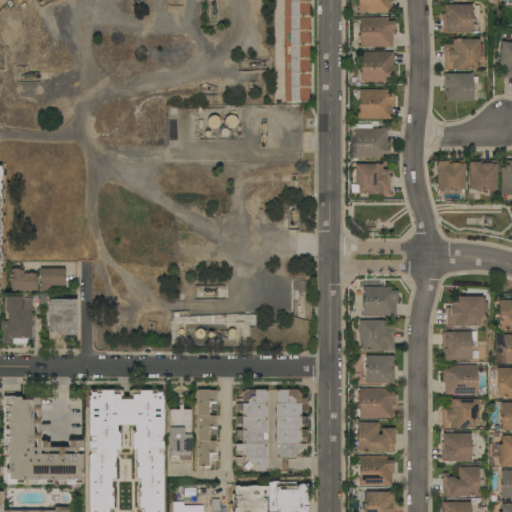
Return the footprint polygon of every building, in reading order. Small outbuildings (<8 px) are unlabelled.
[(283,0),(308,0),(308,102),(283,102),(283,0)] [(390,0),(390,12),(358,13),(357,1),(357,0),(390,0)] [(471,5),(471,23),(475,23),(475,29),(471,29),(471,33),(442,32),(442,13),(443,13),(443,5),(471,5)] [(359,48),(359,36),(359,29),(360,29),(360,18),(387,17),(387,20),(394,19),(394,28),(394,35),(392,35),(392,47),(359,48)] [(479,39),(479,44),(481,44),(482,52),(479,52),(479,60),(476,60),(476,69),(455,69),(451,69),(444,69),(444,52),(443,52),(443,44),(451,44),(451,39),(479,39)] [(511,77),(508,77),(508,74),(506,74),(507,69),(497,68),(501,41),(511,42),(511,77)] [(393,52),(393,65),(395,64),(395,78),(388,78),(388,81),(361,82),(360,70),(360,63),(360,52),(393,52)] [(444,101),(444,93),(443,93),(443,74),(446,74),(446,73),(472,73),(472,77),(475,76),(476,77),(476,82),(475,83),(472,85),(472,101),(444,101)] [(387,89),(387,93),(393,93),(393,100),(393,107),(391,107),(391,119),(358,119),(359,108),(358,108),(358,101),(359,89),(387,89)] [(218,127),(216,128),(215,129),(212,129),(210,128),(208,127),(207,124),(207,123),(207,121),(207,119),(208,118),(210,116),(212,115),(214,115),(217,116),(219,118),(220,120),(220,121),(220,123),(219,125),(218,127)] [(236,126),(234,128),(232,128),(230,128),(228,128),(226,127),(225,125),(224,123),(224,121),(225,119),(226,117),(227,116),(229,115),(231,115),(233,116),(235,117),(237,119),(237,121),(237,122),(237,124),(236,126)] [(387,128),(387,141),(389,141),(389,154),(382,154),(382,158),(354,158),(354,147),(353,147),(353,140),(354,140),(354,128),(387,128)] [(511,195),(500,195),(500,167),(503,167),(503,160),(511,160),(511,195)] [(463,189),(436,189),(436,161),(447,161),(447,164),(448,164),(448,163),(458,163),(458,164),(464,164),(463,189)] [(468,162),(479,162),(479,164),(481,164),(481,163),(490,163),(490,164),(496,164),(496,189),(492,189),(492,194),(486,194),(486,191),(482,191),(482,190),(468,190),(468,162)] [(381,165),(381,169),(388,170),(388,175),(390,175),(390,194),(380,194),(380,193),(351,193),(351,185),(355,185),(355,178),(351,178),(351,169),(354,169),(354,164),(381,165)] [(64,269),(64,270),(65,270),(65,284),(64,284),(64,285),(62,285),(62,286),(56,286),(56,285),(53,285),(53,288),(52,288),(52,289),(50,289),(50,290),(49,290),(42,290),(39,290),(39,268),(64,269)] [(10,291),(10,270),(23,270),(23,274),(27,274),(27,273),(33,273),(33,274),(36,274),(36,279),(35,279),(35,285),(36,285),(36,291),(10,291)] [(391,287),(391,290),(397,290),(397,297),(398,297),(397,304),(395,304),(395,317),(363,316),(363,305),(362,305),(362,299),(363,299),(363,287),(391,287)] [(505,300),(505,293),(511,293),(511,330),(499,330),(498,300),(505,300)] [(32,339),(27,339),(27,344),(1,344),(1,321),(7,321),(7,312),(5,312),(5,297),(23,297),(23,298),(36,298),(35,309),(32,309),(32,339)] [(446,307),(450,307),(451,307),(451,302),(454,302),(454,297),(481,297),(481,298),(484,298),(484,303),(486,303),(486,314),(481,314),(481,318),(478,318),(478,326),(446,326),(446,307)] [(76,299),(76,335),(74,335),(74,338),(65,338),(65,335),(60,335),(60,340),(48,340),(48,332),(47,332),(47,299),(76,299)] [(170,313),(188,312),(189,317),(245,315),(245,316),(256,316),(257,329),(250,329),(251,346),(172,350),(170,313)] [(393,350),(371,350),(371,351),(369,351),(369,350),(365,350),(365,351),(363,351),(361,351),(361,341),(358,341),(358,320),(381,320),(381,321),(385,321),(385,326),(392,326),(392,331),(393,331),(393,350)] [(443,360),(443,352),(441,352),(441,332),(475,332),(475,341),(474,342),(471,342),(470,348),(472,348),(472,350),(478,351),(477,359),(470,359),(470,360),(443,360)] [(511,335),(511,362),(503,362),(503,335),(511,335)] [(392,355),(392,364),(394,364),(394,383),(365,383),(365,356),(392,355)] [(444,395),(444,382),(441,382),(441,369),(448,369),(448,365),(476,365),(476,395),(444,395)] [(498,391),(496,391),(496,368),(511,368),(511,398),(498,398),(498,391)] [(358,416),(353,416),(353,410),(359,410),(359,407),(357,407),(357,392),(359,392),(359,389),(387,388),(387,391),(393,391),(393,405),(391,405),(391,418),(358,418),(358,416)] [(88,511),(88,396),(89,396),(89,389),(95,389),(95,391),(100,391),(100,389),(111,389),(111,390),(122,391),(122,397),(128,397),(128,390),(155,391),(155,389),(160,389),(160,396),(162,396),(162,435),(161,437),(161,441),(162,441),(162,450),(161,450),(161,454),(162,456),(162,511),(142,511),(142,508),(138,508),(138,488),(140,488),(140,478),(136,478),(136,449),(132,449),(132,453),(119,453),(119,449),(115,449),(115,478),(110,478),(110,488),(112,488),(112,508),(107,508),(107,511),(88,511)] [(196,390),(208,390),(208,391),(215,391),(215,404),(210,404),(210,407),(208,407),(208,416),(215,416),(215,429),(211,429),(211,428),(208,428),(208,441),(215,441),(215,455),(210,455),(210,453),(208,453),(208,466),(203,466),(203,468),(199,468),(199,466),(196,466),(196,390)] [(266,472),(244,471),(241,469),(241,463),(235,463),(235,457),(242,458),(242,451),(235,451),(235,444),(242,444),(242,437),(235,437),(235,398),(242,398),(242,392),(244,390),(266,390),(266,472)] [(275,390),(297,390),(305,397),(306,455),(300,455),(298,458),(286,458),(287,471),(281,471),(281,458),(275,458),(275,390)] [(39,419),(40,419),(40,423),(39,423),(39,434),(40,434),(40,438),(39,438),(39,441),(44,441),(44,442),(48,442),(48,447),(58,447),(58,446),(62,446),(62,447),(67,447),(67,441),(81,440),(81,451),(78,451),(77,451),(77,454),(81,454),(81,484),(73,484),(73,486),(66,486),(66,484),(65,484),(65,480),(58,480),(58,486),(52,486),(52,484),(44,484),(44,486),(37,486),(37,484),(36,484),(36,480),(29,480),(29,486),(22,486),(22,484),(15,484),(15,486),(7,486),(7,483),(3,483),(2,458),(0,458),(0,492),(2,492),(2,511),(21,510),(25,509),(25,511),(38,511),(38,510),(42,510),(42,511),(54,511),(54,507),(68,507),(68,511),(0,511),(0,445),(2,445),(2,397),(20,397),(20,400),(32,400),(32,397),(39,397),(39,419)] [(190,464),(168,464),(169,409),(178,409),(178,399),(183,399),(183,410),(191,410),(190,464)] [(477,399),(477,420),(474,420),(474,429),(442,429),(442,412),(441,412),(441,404),(450,404),(450,399),(477,399)] [(511,431),(500,431),(500,403),(511,403),(511,431)] [(378,422),(378,432),(381,432),(381,428),(394,428),(394,444),(393,444),(393,452),(358,452),(358,445),(356,445),(356,440),(356,434),(357,434),(357,422),(378,422)] [(470,433),(470,461),(441,461),(441,441),(442,441),(442,434),(470,433)] [(511,436),(511,466),(498,466),(498,445),(501,445),(501,439),(501,436),(511,436)] [(358,486),(358,474),(358,468),(359,468),(359,456),(387,456),(387,460),(393,460),(393,467),(393,473),(391,473),(391,486),(358,486)] [(478,467),(477,469),(482,469),(482,475),(480,475),(480,480),(482,480),(482,486),(478,486),(478,489),(476,489),(476,496),(442,496),(442,480),(442,473),(448,473),(448,477),(452,477),(455,479),(457,479),(457,467),(478,467)] [(501,470),(511,470),(511,498),(500,498),(501,470)] [(233,511),(233,509),(229,509),(229,504),(232,504),(232,494),(235,494),(234,494),(234,486),(237,486),(237,487),(246,487),(246,486),(259,486),(267,486),(267,482),(271,482),(271,481),(295,481),(295,484),(296,484),(296,485),(299,485),(299,484),(307,484),(307,488),(305,488),(305,496),(306,496),(306,500),(307,500),(307,510),(305,510),(305,511),(296,511),(295,511),(233,511)] [(393,492),(393,500),(394,500),(394,511),(364,511),(364,510),(362,510),(362,503),(365,503),(365,492),(393,492)] [(0,511),(66,511),(67,509),(1,510),(1,500),(0,500),(0,511)] [(172,511),(172,502),(183,502),(183,506),(202,506),(202,511),(172,511)] [(441,511),(441,502),(470,502),(470,511),(441,511)] [(498,511),(511,511),(511,503),(498,504),(498,511)]
